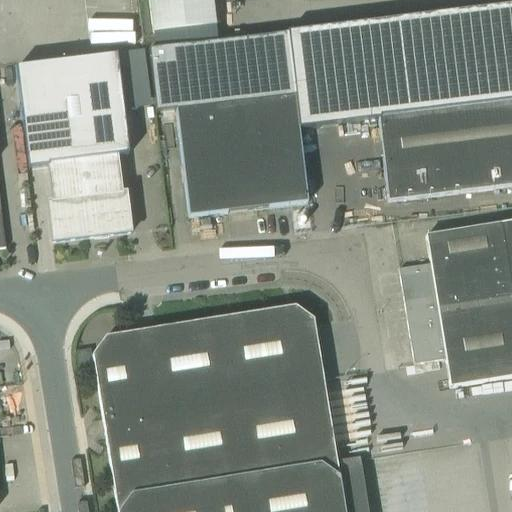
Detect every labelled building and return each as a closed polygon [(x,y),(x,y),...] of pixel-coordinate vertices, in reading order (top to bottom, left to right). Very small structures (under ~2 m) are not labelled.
[(147,0),(152,35),(215,28),(211,0),(147,0)] [(511,11),(284,38),(291,98),(292,98),(296,132),(377,123),(376,120),(511,104),(511,11)] [(291,98),(284,38),(270,40),(151,54),(158,114),(173,112),(291,98)] [(291,98),(173,112),(186,219),(305,205),(292,98),(291,98)] [(108,100),(40,108),(51,205),(47,206),(51,245),(129,235),(124,196),(120,197),(108,100)] [(511,189),(511,104),(376,120),(377,123),(387,205),(511,189)] [(305,211),(295,213),(297,230),(307,229),(305,211)] [(429,266),(398,272),(413,367),(444,362),(448,390),(511,380),(511,224),(424,238),(429,266)] [(104,339),(91,358),(115,511),(363,511),(355,461),(335,464),(312,322),(294,309),(107,339),(104,339)]
